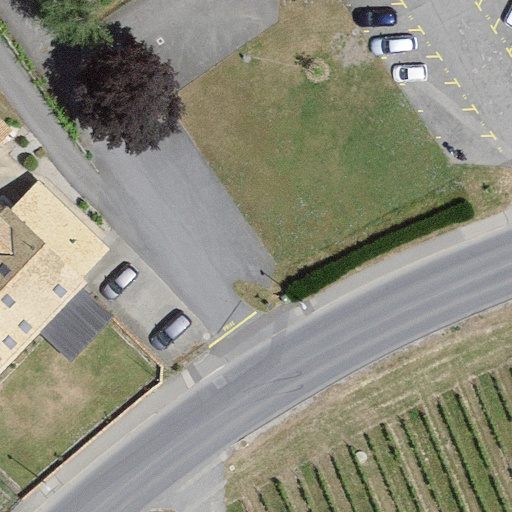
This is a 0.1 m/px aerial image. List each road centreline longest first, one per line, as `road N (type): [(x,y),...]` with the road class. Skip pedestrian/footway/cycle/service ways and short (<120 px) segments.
road 1 (residential): [(0,54),(264,373)]
road 2 (secondary): [(264,373),(511,278)]
road 3 (secondary): [(93,511),(264,373)]
road 4 (unknown): [(194,0),(64,79)]
